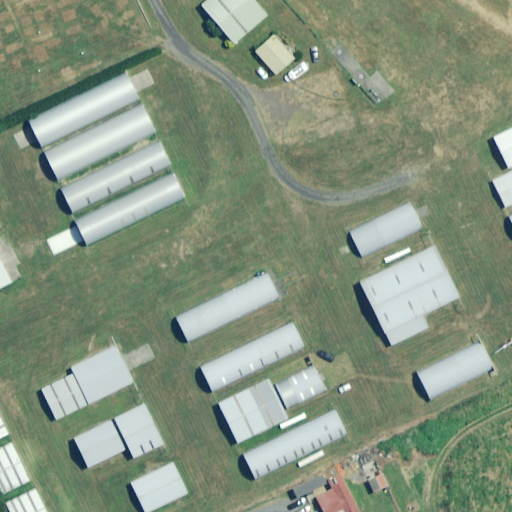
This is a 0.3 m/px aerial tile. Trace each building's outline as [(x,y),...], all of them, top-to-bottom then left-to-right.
[(234,46),(269,16),(255,0),(205,0),(199,6),(234,46)] [(296,59),(274,34),(254,52),(276,77),(296,59)] [(40,150),(139,101),(125,72),(26,121),(40,150)] [(56,183),(156,135),(142,104),(41,153),(56,183)] [(503,168),(511,163),(511,126),(488,138),(503,168)] [(70,216),(171,168),(159,142),(58,190),(70,216)] [(504,209),(511,205),(511,172),(491,182),(504,209)] [(85,249),(186,200),(173,173),(72,223),(85,249)] [(361,261),(424,229),(410,202),(348,233),(361,261)] [(461,298),(433,246),(359,283),(391,347),(429,329),(423,317),(461,298)] [(0,289),(12,284),(0,259),(0,289)] [(174,318),(188,345),(281,300),(268,273),(174,318)] [(212,394),(304,349),(291,322),(199,368),(212,394)] [(429,401),(493,369),(480,342),(416,374),(429,401)] [(115,346),(70,368),(73,375),(88,406),(134,384),(115,346)] [(289,412),(327,394),(313,366),(276,385),(289,412)] [(56,421),(88,406),(73,375),(41,390),(56,421)] [(269,380),(218,405),(237,445),(289,420),(269,380)] [(146,404),(113,419),(133,460),(165,445),(146,404)] [(255,482),(349,436),(335,410),(242,456),(255,482)] [(0,439),(10,434),(0,413),(0,439)] [(126,451),(111,422),(73,440),(88,470),(126,451)] [(0,496),(32,480),(13,442),(0,448),(0,496)] [(142,511),(151,511),(189,493),(174,463),(129,486),(142,511)] [(359,511),(340,476),(328,483),(331,490),(315,499),(322,511),(359,511)] [(48,511),(37,489),(6,504),(10,511),(48,511)] [(395,501),(389,489),(374,497),(380,508),(395,501)]
